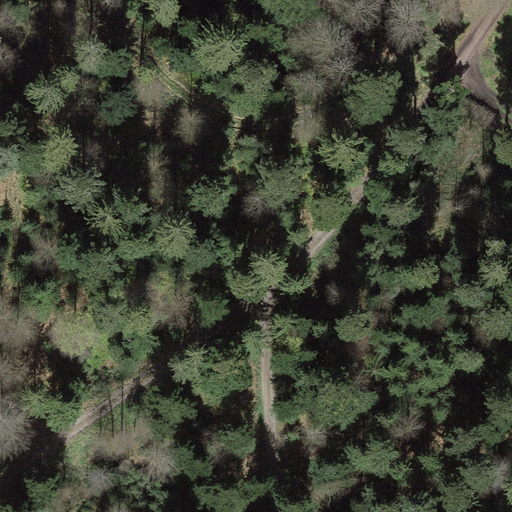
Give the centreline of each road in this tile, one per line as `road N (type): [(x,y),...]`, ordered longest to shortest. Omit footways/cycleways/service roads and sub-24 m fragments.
road 1 (track): [(277,511),(269,319),(294,269),(503,0)]
road 2 (track): [(0,478),(294,269)]
